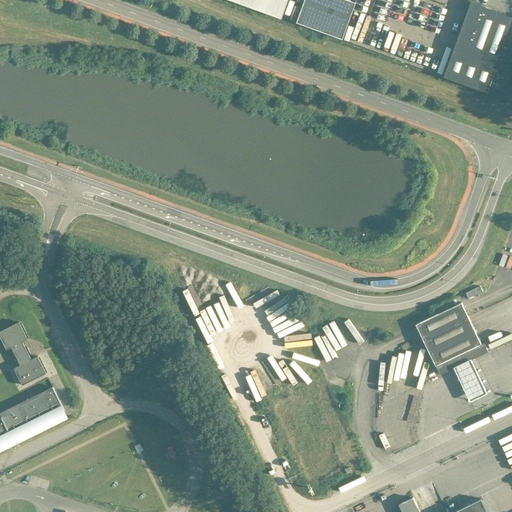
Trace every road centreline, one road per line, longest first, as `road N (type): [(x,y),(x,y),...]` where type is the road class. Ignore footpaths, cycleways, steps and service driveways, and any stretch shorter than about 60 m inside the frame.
road 1 (tertiary): [(65,197),(321,290),(401,301),(459,267),(511,150)]
road 2 (tertiary): [(494,143),(458,241),(419,275),(389,283),(73,176)]
road 3 (tertiary): [(494,143),(94,0)]
road 4 (unclassified): [(298,511),(190,290)]
road 5 (unclassified): [(65,197),(46,252),(45,286),(102,413)]
road 6 (unclassified): [(311,511),(511,418)]
road 7 (unknown): [(385,477),(362,420),(360,382),(372,357),(413,334)]
